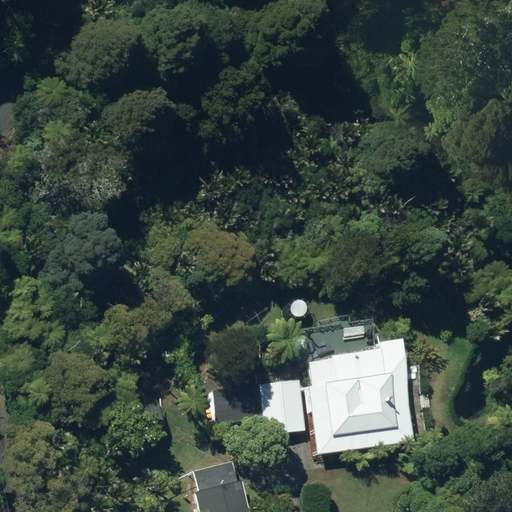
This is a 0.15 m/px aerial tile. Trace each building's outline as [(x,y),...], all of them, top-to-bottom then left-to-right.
[(296,351),(318,356),(323,353),(326,342),(322,336),(301,331),(295,335),(293,345),(296,351)] [(234,342),(235,367),(259,366),(258,341),(234,342)] [(310,390),(319,457),(416,445),(403,344),(379,347),(380,354),(335,360),(334,363),(311,366),(314,389),(310,390)] [(262,422),(264,437),(304,434),(299,383),(209,392),(213,427),(262,422)] [(193,496),(196,511),(248,511),(241,484),(236,485),(230,464),(191,475),(196,495),(193,496)]
